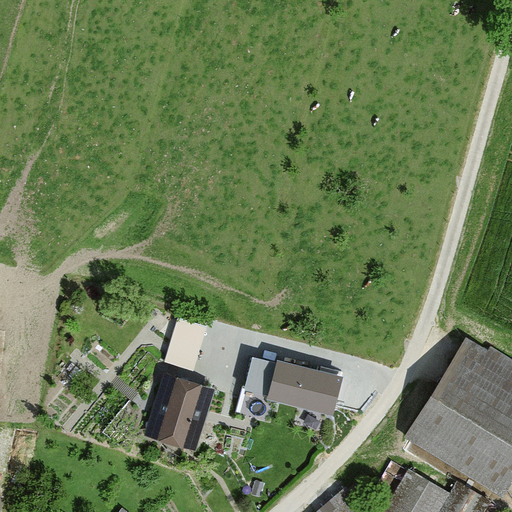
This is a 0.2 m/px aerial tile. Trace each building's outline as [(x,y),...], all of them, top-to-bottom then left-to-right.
[(165,359),(194,368),(207,324),(179,315),(165,359)] [(486,355),(464,342),(403,440),(499,499),(511,477),(511,361),(490,348),(486,355)] [(276,364),(253,359),(245,391),(267,396),(266,400),(333,416),(343,376),(277,361),(276,364)] [(194,452),(211,392),(161,378),(144,438),(194,452)] [(448,496),(406,473),(384,511),(483,511),(489,502),(455,484),(448,496)] [(355,511),(341,495),(319,511),(355,511)]
